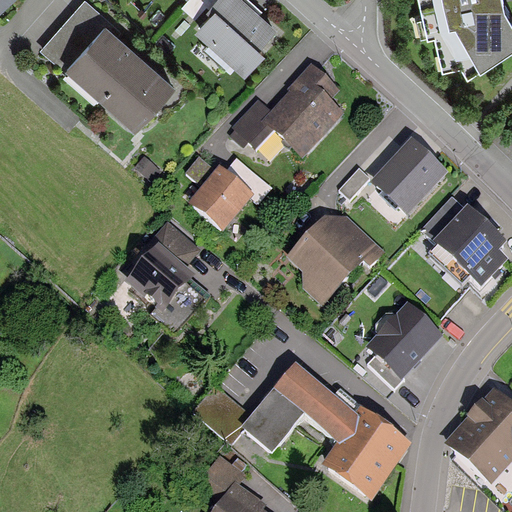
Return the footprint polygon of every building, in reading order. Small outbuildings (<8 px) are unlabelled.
[(0,0),(0,13),(12,0),(0,0)] [(217,0),(241,0),(259,15),(262,12),(248,0),(191,0),(183,10),(195,21),(207,7),(209,10),(217,0)] [(258,51),(276,31),(259,15),(241,0),(217,0),(209,10),(204,15),(209,19),(195,35),(245,80),(265,57),(258,51)] [(458,75),(511,35),(511,19),(502,0),(415,0),(425,31),(433,65),(453,61),(458,75)] [(137,135),(176,91),(118,40),(123,35),(85,1),(41,50),(137,135)] [(275,129),(304,155),(344,112),(332,100),(342,90),(312,62),(287,89),(290,92),(273,111),(260,99),(235,126),(239,129),(232,136),(244,147),(248,142),(256,149),(275,129)] [(413,138),(372,181),(407,214),(448,170),(413,138)] [(188,203),(220,231),(248,198),(256,204),(271,186),(237,158),(227,169),(221,164),(216,170),(199,156),(184,173),(201,187),(188,203)] [(145,157),(136,169),(152,182),(162,171),(145,157)] [(360,168),(338,190),(349,201),(372,179),(360,168)] [(450,206),(422,235),(475,285),(503,256),(450,206)] [(304,291),(322,305),(361,262),(368,269),(385,251),(347,215),(325,215),(288,256),(305,272),(304,291)] [(151,258),(129,287),(181,326),(203,297),(151,258)] [(403,376),(443,334),(409,302),(398,314),(388,313),(377,326),(378,335),(368,346),(377,354),(368,363),(395,388),(405,378),(403,376)] [(322,464),(371,498),(414,441),(362,405),(356,412),(295,363),(254,417),(243,430),(273,453),(304,413),(339,443),(322,464)] [(254,417),(217,387),(195,415),(231,444),(243,430),(254,417)] [(447,441),(492,483),(511,461),(511,403),(496,389),(447,441)] [(213,511),(264,511),(263,511),(267,505),(235,483),(242,472),(221,458),(203,484),(223,498),(213,511)]
